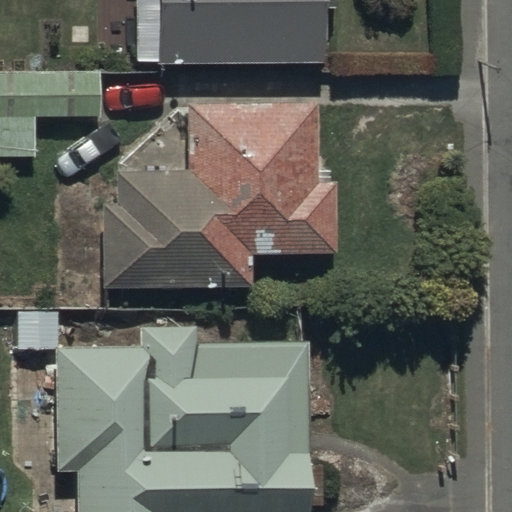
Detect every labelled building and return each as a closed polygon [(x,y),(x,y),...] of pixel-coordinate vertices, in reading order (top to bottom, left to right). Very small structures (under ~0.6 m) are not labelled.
[(128,0),(128,62),(315,62),(315,6),(329,6),(329,0),(128,0)] [(93,118),(92,72),(0,72),(0,158),(29,158),(29,118),(93,118)] [(244,254),(328,255),(329,183),(309,183),(309,104),(180,104),(180,170),(111,170),(111,202),(95,202),(95,289),(244,288),(244,254)] [(54,306),(13,307),(14,345),(55,344),(54,306)] [(299,511),(299,341),(190,341),(190,329),(133,329),(133,346),(48,346),(48,471),(71,471),(71,511),(299,511)]
